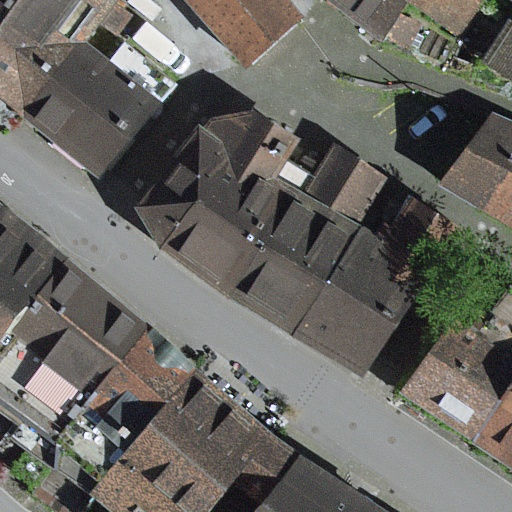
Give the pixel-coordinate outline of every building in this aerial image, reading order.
[(0,0),(0,95),(21,113),(23,115),(79,161),(99,181),(169,98),(92,33),(107,15),(124,29),(143,6),(134,0),(0,0)] [(286,0),(184,0),(246,64),(306,25),(286,0)] [(319,0),(367,40),(400,0),(319,0)] [(488,10),(470,0),(430,0),(417,25),(465,51),(488,10)] [(511,14),(473,73),(511,98),(511,14)] [(125,223),(222,291),(276,190),(301,145),(264,116),(218,131),(207,147),(192,140),(125,223)] [(511,131),(493,118),(490,123),(442,191),(511,240),(511,131)] [(222,291),(284,326),(362,220),(386,190),(327,155),(296,199),(276,190),(222,291)] [(362,220),(284,326),(354,380),(454,242),(408,210),(389,237),(362,220)] [(0,344),(48,283),(65,264),(0,215),(0,344)] [(0,401),(103,484),(183,384),(48,283),(0,344),(0,401)] [(439,323),(395,391),(461,443),(511,370),(439,323)] [(461,443),(511,478),(511,368),(511,370),(461,443)] [(103,484),(80,511),(207,511),(260,446),(183,384),(103,484)] [(367,511),(297,468),(261,511),(367,511)]
